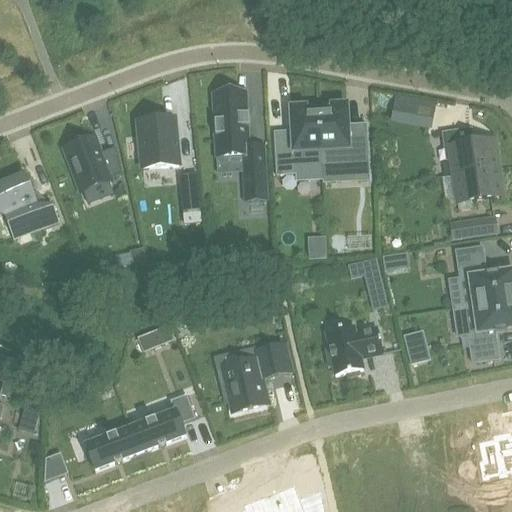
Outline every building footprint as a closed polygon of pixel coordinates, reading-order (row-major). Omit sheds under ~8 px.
[(213,99),(214,107),(216,151),(216,160),(242,158),(244,204),(268,203),(265,148),(249,149),(248,129),(250,129),(249,116),(247,116),(246,97),(213,99)] [(369,166),(367,134),(348,135),(347,107),(332,108),(332,112),(319,113),(322,169),(369,166)] [(322,169),(319,113),(306,113),(306,109),(291,110),(292,142),(274,143),(276,179),(296,177),(296,171),(322,169)] [(176,124),(140,124),(140,172),(176,172),(176,124)] [(499,171),(495,143),(468,147),(466,132),(443,135),(445,152),(450,151),(453,177),(499,171)] [(81,195),(111,183),(110,181),(121,177),(115,150),(114,150),(108,153),(109,155),(102,158),(95,140),(65,152),(81,195)] [(504,199),(499,171),(453,177),(458,205),(504,199)] [(37,205),(25,175),(0,185),(0,210),(2,209),(11,233),(28,227),(31,236),(58,226),(50,207),(37,205)] [(178,177),(181,204),(201,202),(197,175),(178,177)] [(449,225),(452,244),(499,237),(495,218),(449,225)] [(511,273),(498,275),(498,273),(486,275),(482,250),(456,254),(459,272),(464,272),(465,280),(469,309),(511,302),(511,273)] [(383,259),(385,274),(394,273),(392,258),(383,259)] [(132,266),(136,280),(150,277),(146,263),(132,266)] [(383,287),(367,292),(372,313),(389,309),(383,287)] [(511,331),(511,302),(469,309),(473,337),(475,346),(470,347),(472,365),(499,361),(496,343),(495,336),(507,334),(507,332),(511,331)] [(153,334),(161,348),(175,343),(169,328),(153,334)] [(403,338),(411,369),(431,363),(423,333),(403,338)] [(332,361),(328,362),(330,370),(334,369),(336,379),(347,377),(348,381),(361,378),(360,374),(363,373),(362,367),(370,365),(370,368),(385,365),(380,339),(358,344),(356,338),(329,344),(332,361)] [(242,367),(223,371),(233,416),(268,408),(262,381),(279,377),(273,352),(260,355),(259,349),(239,354),(242,367)] [(12,398),(21,363),(0,357),(0,409),(1,406),(0,406),(0,395),(12,398)] [(43,401),(29,398),(25,411),(39,415),(43,401)] [(175,412),(131,429),(141,457),(159,450),(160,452),(167,449),(166,447),(186,440),(182,428),(197,423),(188,398),(173,404),(175,412)] [(131,429),(86,445),(92,462),(96,474),(116,466),(116,468),(124,465),(123,463),(141,457),(131,429)] [(484,463),(480,463),(484,479),(511,472),(511,438),(510,439),(510,435),(494,439),(494,442),(480,445),(484,463)] [(413,456),(396,460),(404,499),(406,511),(462,499),(458,481),(449,482),(446,470),(429,473),(425,454),(413,456)] [(68,476),(61,456),(45,461),(44,486),(68,476)] [(371,486),(342,492),(345,511),(379,511),(378,505),(404,499),(396,460),(379,463),(379,464),(367,466),(369,473),(371,486)] [(243,511),(239,511),(325,511),(320,492),(299,500),(296,491),(294,487),(273,495),(263,499),(242,507),(243,511)]
